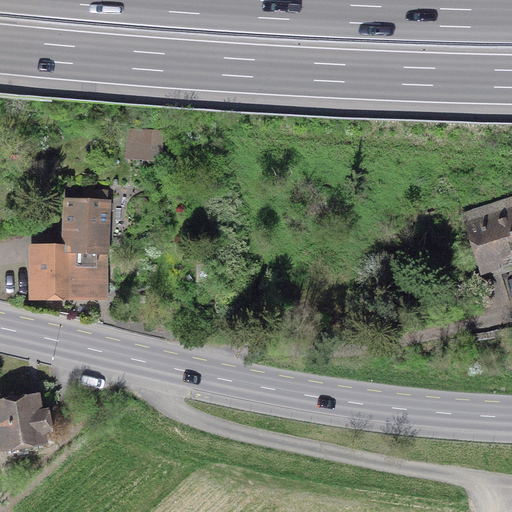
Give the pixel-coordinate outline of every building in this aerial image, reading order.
[(125,144),(124,159),(158,161),(159,151),(145,150),(145,145),(125,144)] [(88,301),(91,301),(91,297),(103,298),(103,255),(105,204),(108,204),(108,185),(89,184),(88,197),(92,197),(92,202),(68,201),(66,252),(30,252),(30,265),(36,265),(36,297),(88,297),(88,301)] [(309,212),(328,210),(327,198),(308,200),(309,212)] [(456,214),(452,202),(442,204),(446,217),(456,214)] [(494,263),(495,268),(511,262),(511,217),(489,225),(486,217),(463,224),(465,228),(464,228),(479,275),(480,274),(478,268),(494,263)] [(36,416),(33,401),(0,406),(0,449),(0,450),(40,443),(38,433),(46,432),(43,415),(36,416)]
